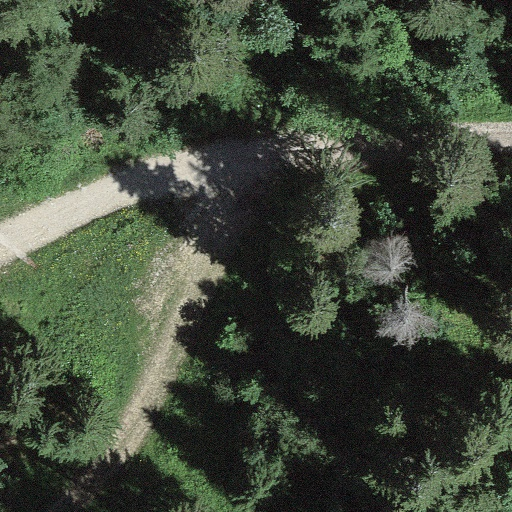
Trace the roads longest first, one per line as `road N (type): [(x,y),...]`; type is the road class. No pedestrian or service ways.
road 1 (track): [(0,246),(123,191),(244,160),(422,142),(511,145)]
road 2 (track): [(62,511),(119,451),(170,361),(244,160)]
